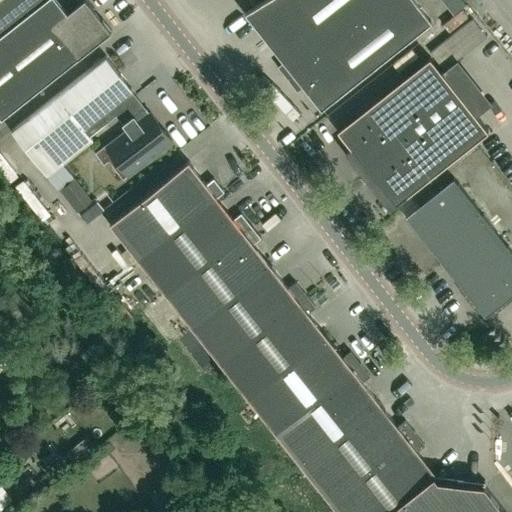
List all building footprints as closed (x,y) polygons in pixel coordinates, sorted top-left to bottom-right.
[(0,0),(0,112),(2,115),(111,29),(88,0),(80,0),(68,9),(60,0),(0,0)] [(287,78),(386,0),(265,0),(245,12),(284,61),(278,66),(287,78)] [(414,0),(386,0),(287,78),(298,91),(304,86),(321,108),(432,21),(414,0)] [(27,117),(13,128),(49,174),(60,188),(74,177),(63,163),(93,139),(89,135),(83,128),(133,89),(134,88),(106,54),(56,93),(27,117)] [(396,208),(429,182),(426,178),(489,128),(431,55),(338,128),(396,201),(393,204),(396,208)] [(152,113),(149,109),(143,107),(124,122),(128,128),(97,152),(104,163),(109,160),(123,178),(129,173),(148,159),(149,160),(174,140),(152,112),(152,113)] [(217,196),(224,191),(214,178),(207,183),(189,161),(110,223),(138,258),(217,196)] [(493,197),(511,183),(501,168),(482,181),(493,197)] [(486,314),(511,293),(511,248),(454,176),(406,214),(486,314)] [(60,188),(60,189),(78,211),(93,199),(75,177),(60,188)] [(234,218),(217,196),(138,258),(165,293),(251,225),(241,212),(234,218)] [(192,327),(271,265),(254,243),(261,237),(251,225),(165,293),(192,327)] [(220,362),(306,294),(296,281),(289,287),(271,265),(192,327),(220,362)] [(247,396),(326,334),(309,312),(316,306),(306,294),(220,362),(247,396)] [(274,431),(360,362),(350,350),(343,356),(326,334),(247,396),(274,431)] [(401,341),(368,362),(375,372),(408,351),(401,341)] [(302,465),(381,403),(363,381),(370,375),(360,362),(274,431),(302,465)] [(329,500),(415,431),(405,419),(398,424),(381,403),(302,465),(329,500)] [(338,511),(385,511),(434,474),(436,472),(418,450),(425,444),(415,431),(329,500),(338,511)] [(87,437),(77,444),(84,454),(94,446),(87,437)] [(434,474),(385,511),(507,511),(485,484),(438,478),(434,474)]
